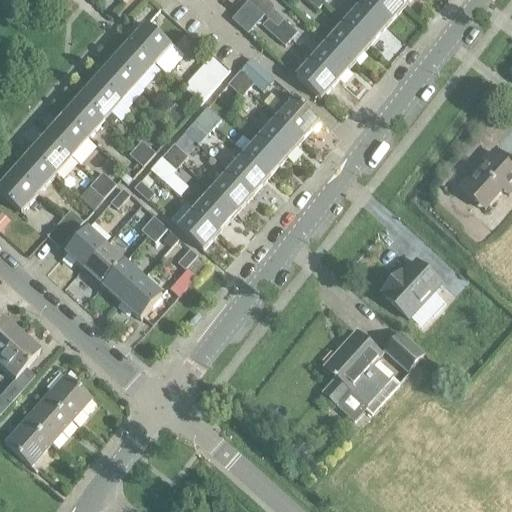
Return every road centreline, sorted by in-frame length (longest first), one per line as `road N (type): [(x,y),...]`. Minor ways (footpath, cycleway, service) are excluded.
road 1 (residential): [(164,403),(365,151)]
road 2 (residential): [(365,151),(204,0)]
road 3 (residential): [(164,403),(0,258)]
road 4 (residential): [(365,151),(482,0)]
road 5 (unclassified): [(164,403),(287,511)]
